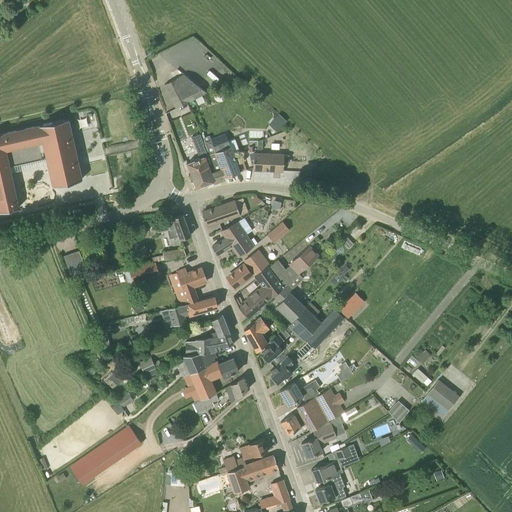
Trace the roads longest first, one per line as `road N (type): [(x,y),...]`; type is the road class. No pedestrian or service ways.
road 1 (unclassified): [(185,200),(244,187),(336,199),(511,279)]
road 2 (tertiary): [(303,511),(185,200)]
road 3 (unclassified): [(0,244),(132,210),(157,187)]
road 4 (track): [(49,232),(95,349),(115,368)]
